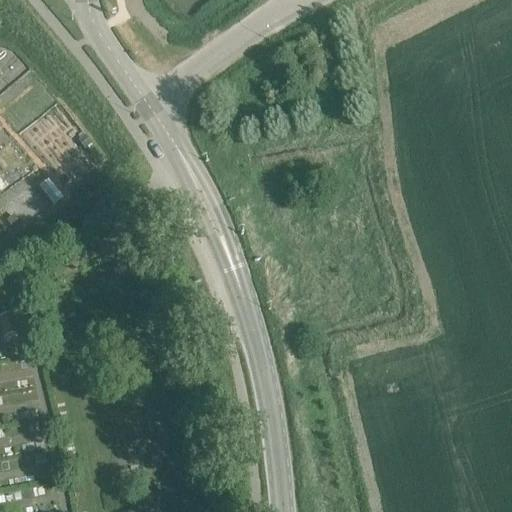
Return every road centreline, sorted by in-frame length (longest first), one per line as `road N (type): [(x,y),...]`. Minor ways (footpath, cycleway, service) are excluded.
road 1 (tertiary): [(280,511),(270,400),(232,267)]
road 2 (unclassified): [(147,100),(298,0)]
road 3 (tertiary): [(232,267),(208,187),(179,149)]
road 4 (tertiary): [(179,149),(192,197),(232,267)]
